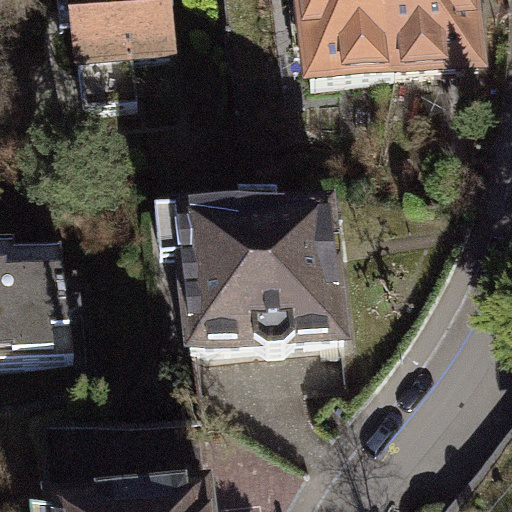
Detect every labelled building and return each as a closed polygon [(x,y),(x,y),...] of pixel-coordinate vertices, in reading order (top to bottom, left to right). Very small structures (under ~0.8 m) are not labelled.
[(131,64),(168,61),(162,0),(53,0),(57,34),(75,32),(83,116),(136,111),(131,64)] [(394,87),(384,0),(291,0),(302,97),(394,87)] [(384,0),(394,87),(488,78),(479,0),(384,0)] [(175,228),(189,362),(254,355),(266,364),(284,363),(293,351),(342,346),(329,212),(277,218),(276,205),(237,209),(238,221),(175,228)] [(0,378),(67,371),(55,252),(0,257),(0,378)] [(53,510),(52,511),(209,511),(207,493),(53,510)]
